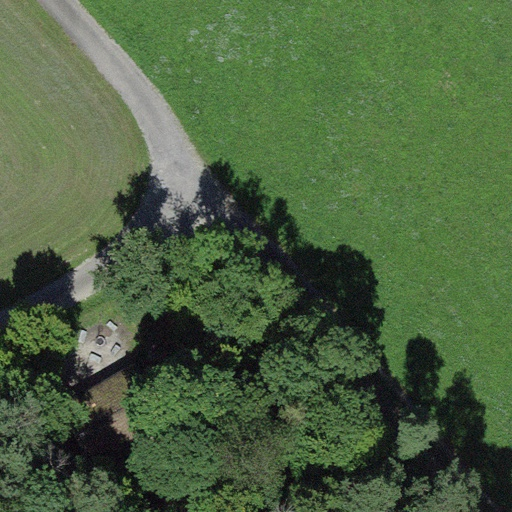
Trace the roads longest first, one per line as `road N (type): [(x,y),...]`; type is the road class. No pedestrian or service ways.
road 1 (track): [(175,145),(491,511)]
road 2 (track): [(0,327),(137,250),(175,145),(52,0)]
